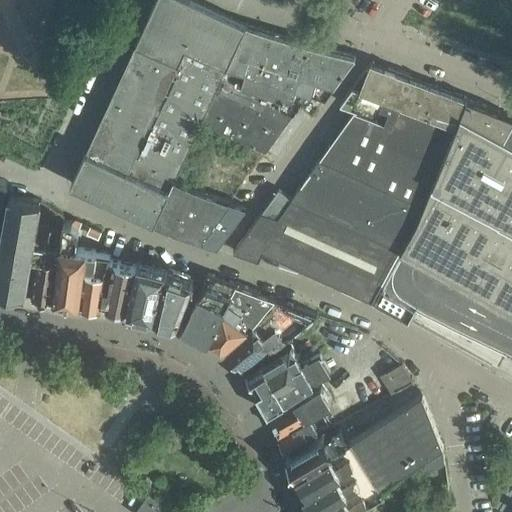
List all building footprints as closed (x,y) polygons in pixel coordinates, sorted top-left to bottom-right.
[(154,221),(176,231),(197,188),(175,178),(177,174),(178,174),(178,173),(185,158),(185,157),(192,142),(193,141),(192,141),(199,126),(199,127),(200,126),(199,125),(201,121),(245,22),(232,16),(231,15),(231,16),(218,10),(219,10),(218,9),(217,10),(205,4),(205,3),(204,3),(204,4),(195,0),(155,0),(152,9),(151,9),(151,10),(152,10),(145,25),(144,24),(144,25),(145,26),(138,40),(137,40),(137,41),(138,41),(131,56),(130,55),(129,56),(130,57),(124,71),(123,71),(122,72),(123,73),(117,87),(115,87),(115,88),(116,88),(109,103),(108,102),(108,103),(109,104),(102,119),(101,118),(101,119),(102,120),(95,134),(94,134),(93,135),(94,135),(88,150),(87,150),(86,151),(87,151),(80,166),(79,165),(79,166),(79,167),(72,181),(71,182),(72,182),(72,183),(73,183),(93,192),(92,192),(93,193),(94,192),(113,201),(113,202),(114,202),(133,211),(134,212),(134,211),(154,220),(154,221)] [(246,22),(245,22),(201,121),(223,131),(266,151),(309,91),(325,96),(356,54),(355,54),(329,48),(328,48),(327,50),(321,49),(322,46),(318,45),(317,48),(311,46),(312,43),(310,43),(298,39),(286,36),(285,35),(273,32),(273,31),(271,31),(260,28),(260,27),(259,27),(248,23),(246,23),(247,22),(246,22)] [(373,300),(386,275),(394,265),(406,242),(417,224),(425,202),(439,167),(456,124),(468,97),(371,60),(341,102),(356,107),(292,197),(286,205),(280,213),(265,206),(234,250),(259,259),(263,250),(373,300)] [(421,261),(475,292),(511,311),(511,114),(510,113),(468,97),(456,124),(439,167),(425,202),(417,224),(406,242),(394,265),(386,275),(399,282),(413,257),(421,261)] [(197,188),(176,231),(204,240),(232,200),(197,188)] [(279,188),(265,206),(280,213),(286,205),(292,197),(279,188)] [(5,193),(0,213),(0,293),(25,297),(31,260),(34,243),(41,200),(5,193)] [(204,240),(218,245),(251,199),(236,194),(232,200),(204,240)] [(53,301),(80,307),(88,249),(77,247),(79,228),(73,222),(64,220),(53,301)] [(60,247),(34,243),(31,260),(37,261),(32,299),(53,301),(60,247)] [(101,309),(101,308),(109,259),(111,252),(88,249),(80,307),(101,309)] [(101,308),(127,312),(138,261),(109,259),(101,308)] [(127,312),(155,319),(166,269),(138,261),(127,312)] [(166,269),(155,319),(177,325),(177,324),(194,278),(166,269)] [(184,326),(209,339),(237,283),(208,272),(184,326)] [(209,339),(224,350),(251,327),(275,297),(237,283),(209,339)] [(275,297),(251,327),(269,345),(272,350),(287,337),(318,313),(275,297)] [(251,327),(224,350),(243,369),(256,356),(269,345),(251,327)] [(258,393),(303,363),(291,344),(246,374),(258,393)] [(320,353),(303,363),(314,382),(331,371),(320,353)] [(383,370),(392,388),(416,377),(407,359),(383,370)] [(303,363),(258,393),(269,412),(314,382),(303,363)] [(300,397),(309,416),(333,401),(325,389),(321,383),(300,397)] [(349,441),(297,475),(301,480),(300,481),(310,511),(348,511),(418,463),(444,445),(423,392),(405,403),(349,441)] [(280,435),(309,416),(300,397),(271,416),(280,435)] [(280,435),(287,452),(311,438),(310,435),(319,430),(317,425),(331,417),(326,408),(310,417),(309,416),(280,435)] [(297,475),(349,441),(338,423),(322,432),(325,436),(289,457),(297,475)] [(446,461),(444,445),(418,463),(426,474),(446,461)] [(175,511),(149,493),(135,511),(175,511)]
